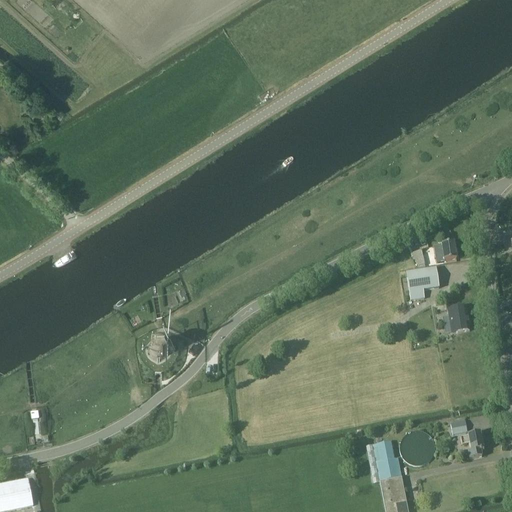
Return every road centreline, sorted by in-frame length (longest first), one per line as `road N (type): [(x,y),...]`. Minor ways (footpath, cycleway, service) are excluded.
road 1 (tertiary): [(0,465),(64,452),(118,428),(263,301),(493,186)]
road 2 (tertiary): [(0,275),(446,0)]
road 3 (tertiary): [(511,429),(484,263),(493,186)]
